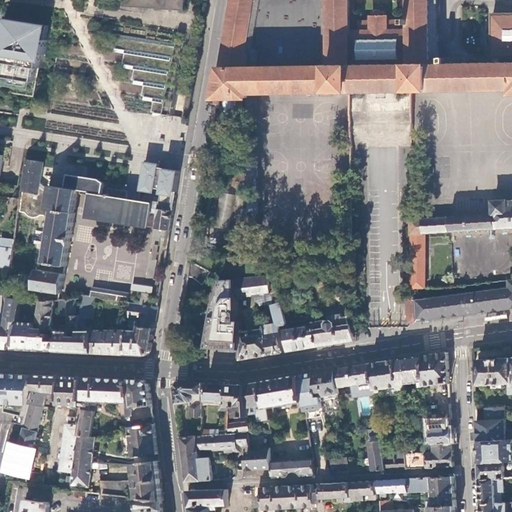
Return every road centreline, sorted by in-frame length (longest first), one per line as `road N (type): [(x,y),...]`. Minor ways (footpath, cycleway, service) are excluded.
road 1 (secondary): [(163,369),(216,0)]
road 2 (secondary): [(163,369),(254,370),(457,335)]
road 3 (residential): [(175,486),(465,470)]
road 4 (residential): [(184,158),(0,130)]
road 5 (tertiary): [(0,360),(163,369)]
road 6 (residential): [(465,470),(457,335)]
